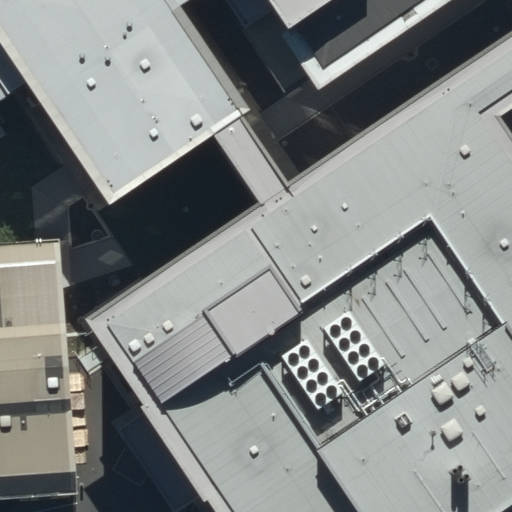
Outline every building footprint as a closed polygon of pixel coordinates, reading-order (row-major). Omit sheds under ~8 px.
[(203,0),(0,0),(0,110),(19,103),(103,220),(119,208),(242,124),(180,21),(203,0)] [(235,0),(296,117),(465,0),(235,0)] [(511,511),(511,47),(295,194),(169,279),(95,329),(213,511),(511,511)] [(242,124),(119,208),(169,279),(295,194),(242,124)] [(0,509),(75,504),(53,253),(0,255),(0,509)]
